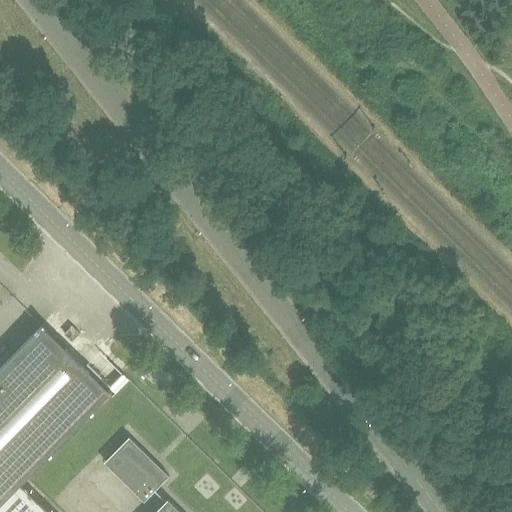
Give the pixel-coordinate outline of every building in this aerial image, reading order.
[(67,0),(66,1),(90,28),(102,17),(87,0),(67,0)] [(0,504),(22,482),(111,390),(90,369),(43,324),(29,338),(0,367),(0,504)] [(72,325),(65,333),(72,340),(80,332),(72,325)] [(113,364),(100,378),(110,388),(123,374),(113,364)] [(144,500),(156,487),(169,475),(129,436),(104,461),(144,500)] [(52,511),(47,506),(22,482),(0,504),(0,511),(52,511)] [(181,511),(168,498),(154,511),(181,511)]
